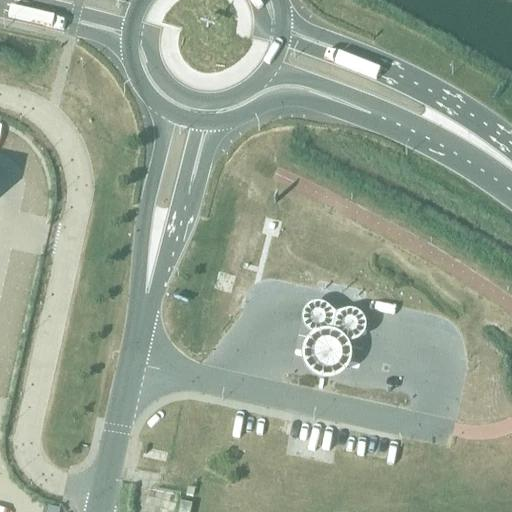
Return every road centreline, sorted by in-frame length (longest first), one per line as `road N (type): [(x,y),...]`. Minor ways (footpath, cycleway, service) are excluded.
road 1 (unclassified): [(0,95),(50,118),(70,146),(78,179),(27,453),(45,477),(102,494)]
road 2 (unclassified): [(131,363),(428,429)]
road 3 (unclassified): [(164,107),(136,283),(143,304)]
road 4 (primary): [(215,121),(277,98),(369,113)]
road 5 (unclassified): [(102,494),(131,363)]
road 6 (primary): [(466,134),(452,104),(363,60)]
